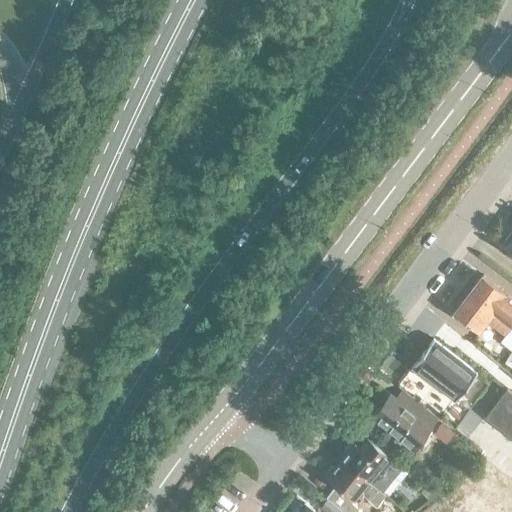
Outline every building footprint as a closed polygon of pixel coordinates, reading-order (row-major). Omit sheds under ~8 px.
[(473,286),(468,293),(511,326),(511,325),(511,296),(509,294),(482,274),(480,277),(476,278),(474,282),(473,286)] [(456,309),(453,312),(480,332),(488,322),(505,335),(500,340),(511,349),(511,328),(511,327),(511,326),(468,293),(462,300),(459,301),(456,305),(456,309)] [(454,400),(477,370),(434,338),(433,337),(411,366),(453,399),(454,400)] [(511,391),(507,388),(486,414),(511,434),(511,391)] [(374,415),(416,447),(437,419),(401,391),(394,400),(389,396),(374,415)] [(339,458),(382,491),(403,465),(399,462),(368,438),(360,448),(352,441),(339,458)] [(363,511),(357,508),(358,507),(351,501),(354,497),(355,498),(360,492),(377,505),(385,494),(382,491),(339,458),(326,475),(337,483),(326,496),(347,511),(363,511)] [(298,511),(316,511),(305,503),(298,511)]
